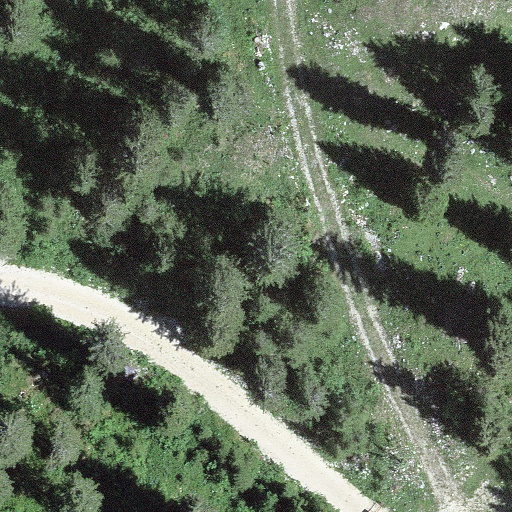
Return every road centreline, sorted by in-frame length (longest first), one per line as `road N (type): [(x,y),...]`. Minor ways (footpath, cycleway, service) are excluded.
road 1 (track): [(452,511),(325,200),(280,0)]
road 2 (track): [(362,511),(146,333),(74,299),(0,286)]
